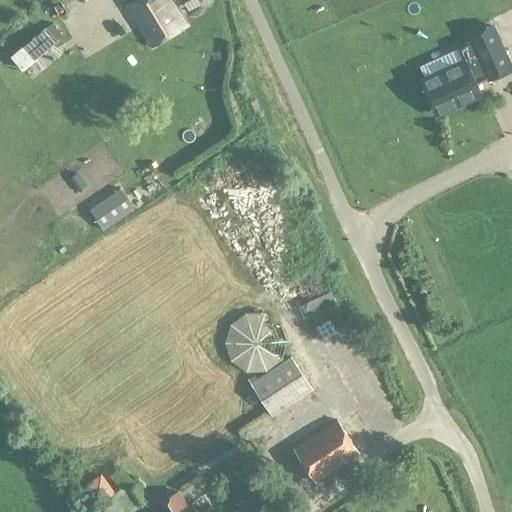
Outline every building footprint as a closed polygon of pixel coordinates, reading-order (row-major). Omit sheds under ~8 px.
[(141,0),(135,0),(128,5),(145,33),(153,45),(174,32),(164,15),(155,21),(141,0)] [(141,0),(155,21),(164,15),(174,32),(186,25),(170,0),(141,0)] [(511,70),(491,26),(469,36),(471,41),(486,73),(489,80),(511,70)] [(23,46),(11,57),(22,71),(35,60),(58,41),(57,41),(46,27),(23,46)] [(486,73),(471,41),(458,47),(465,61),(421,81),(436,115),(480,95),(473,80),(486,73)] [(101,202),(89,211),(103,231),(115,223),(101,202)] [(266,371),(282,360),(287,342),(280,323),(265,312),(246,313),(230,324),(225,343),(231,361),(248,372),(266,371)] [(273,417),(314,390),(292,356),(258,379),(255,374),(248,379),(273,417)] [(360,453),(337,419),(294,447),(317,482),(360,453)] [(87,477),(121,466),(115,449),(81,460),(87,477)] [(96,506),(99,503),(113,494),(115,492),(103,473),(83,487),(96,506)] [(128,490),(138,504),(147,498),(137,484),(128,490)] [(153,511),(192,511),(180,490),(153,506),(156,511),(153,511)] [(124,511),(113,494),(99,503),(104,511),(124,511)]
